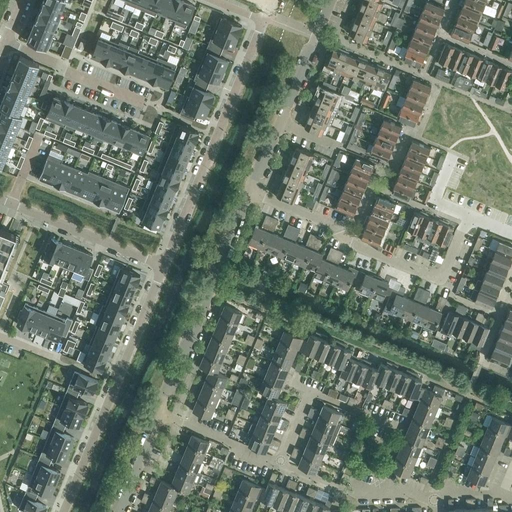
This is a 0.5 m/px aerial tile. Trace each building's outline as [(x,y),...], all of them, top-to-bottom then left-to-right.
[(43,0),(39,10),(60,19),(60,18),(59,18),(63,8),(43,0)] [(43,0),(63,8),(66,0),(43,0)] [(137,0),(134,7),(144,11),(148,0),(137,0)] [(148,0),(144,11),(153,14),(154,12),(155,13),(160,0),(148,0)] [(160,0),(155,13),(165,17),(172,0),(160,0)] [(181,0),(172,0),(165,17),(175,21),(183,1),(181,0)] [(359,0),(358,4),(378,12),(382,2),(377,0),(377,1),(375,0),(359,0)] [(422,10),(439,17),(444,7),(426,0),(422,10)] [(483,4),(474,0),(461,0),(463,1),(461,6),(479,13),(483,4)] [(175,21),(174,23),(186,28),(194,5),(183,1),(175,21)] [(358,9),(356,14),(374,21),(378,12),(358,4),(356,8),(358,9)] [(458,9),(456,14),(475,22),(479,13),(461,6),(459,10),(458,9)] [(39,10),(35,20),(56,29),(60,19),(39,10)] [(418,19),(436,27),(439,17),(422,10),(418,19)] [(113,11),(110,17),(117,20),(120,14),(113,11)] [(392,18),(397,20),(396,22),(402,24),(404,20),(398,17),(399,13),(395,11),(392,18)] [(350,23),(370,31),(371,29),(374,21),(356,14),(354,19),(352,18),(350,23)] [(453,25),(472,32),(475,22),(456,14),(454,19),(455,20),(453,25)] [(219,16),(215,28),(237,37),(242,26),(219,16)] [(397,20),(392,18),(390,24),(394,26),(400,28),(402,24),(396,22),(397,20)] [(193,19),(191,25),(197,27),(199,21),(193,19)] [(414,29),(432,36),(436,27),(418,19),(414,29)] [(35,20),(31,30),(52,39),(52,38),(50,38),(54,28),(56,29),(35,20)] [(116,23),(114,28),(121,31),(124,26),(116,23)] [(370,31),(350,23),(348,27),(350,28),(348,33),(366,41),(370,32),(370,31)] [(472,32),(453,25),(452,29),(450,28),(448,33),(450,34),(449,35),(467,42),(472,32)] [(215,28),(208,45),(222,51),(224,45),(232,48),(237,37),(215,28)] [(410,38),(428,45),(432,36),(414,29),(410,38)] [(31,30),(27,41),(48,49),(52,39),(31,30)] [(99,36),(91,56),(101,60),(109,40),(99,36)] [(406,48),(424,55),(428,45),(410,38),(406,48)] [(109,40),(101,60),(110,64),(119,42),(119,41),(118,44),(109,40)] [(80,41),(77,48),(82,50),(85,43),(80,41)] [(119,42),(110,64),(120,67),(129,45),(119,42)] [(446,66),(454,47),(444,43),(437,60),(445,64),(444,66),(446,66)] [(129,45),(120,67),(129,71),(138,49),(129,45)] [(208,45),(201,62),(223,71),(228,60),(219,57),(222,51),(208,45)] [(456,69),(463,51),(454,47),(446,66),(447,67),(448,65),(456,69)] [(333,75),(335,70),(343,50),(338,48),(337,50),(332,48),(327,61),(325,60),(321,70),(333,75)] [(424,55),(406,48),(402,58),(420,65),(424,55)] [(138,49),(129,71),(139,75),(147,55),(138,52),(139,49),(138,49)] [(343,50),(335,70),(345,74),(352,56),(347,54),(348,52),(343,50)] [(473,55),(463,51),(456,69),(464,72),(463,74),(465,74),(473,55)] [(147,55),(139,75),(149,79),(158,57),(157,57),(156,59),(147,55)] [(475,76),(482,59),(473,55),(465,74),(466,75),(467,73),(475,76)] [(20,56),(16,67),(35,75),(39,64),(20,56)] [(352,56),(345,74),(353,77),(354,78),(362,58),(357,56),(356,58),(352,56)] [(158,57),(149,79),(158,83),(167,61),(158,57)] [(362,58),(354,78),(355,79),(363,82),(371,64),(366,62),(367,60),(362,58)] [(492,62),(482,59),(475,76),(483,80),(482,82),(484,82),(492,62)] [(167,61),(158,83),(168,87),(176,65),(167,61)] [(201,62),(194,79),(195,80),(208,85),(210,79),(219,82),(223,71),(201,62)] [(494,84),(501,66),(492,62),(484,82),(485,83),(486,81),(494,84)] [(371,64),(363,82),(373,86),(381,66),(376,64),(375,66),(371,64)] [(381,66),(373,86),(383,90),(390,72),(385,70),(386,68),(381,66)] [(511,71),(501,66),(494,84),(504,88),(511,71)] [(16,67),(12,76),(31,84),(35,75),(16,67)] [(178,73),(175,81),(181,83),(184,76),(178,73)] [(12,76),(7,87),(26,95),(31,84),(12,76)] [(408,88),(428,96),(430,92),(428,91),(430,85),(412,78),(408,88)] [(187,96),(209,106),(214,95),(205,91),(208,85),(195,80),(188,97),(187,96)] [(7,87),(3,97),(22,105),(26,95),(7,87)] [(315,92),(313,97),(333,105),(337,95),(319,88),(317,93),(315,92)] [(404,97),(422,105),(424,100),(426,101),(428,96),(408,88),(404,97)] [(187,96),(180,114),(194,119),(196,113),(205,117),(209,106),(187,96)] [(3,97),(0,105),(0,107),(22,116),(19,114),(22,105),(3,97)] [(54,97),(45,119),(55,123),(64,101),(54,97)] [(311,107),(329,114),(333,105),(313,97),(311,102),(313,103),(311,107)] [(422,105),(404,97),(400,107),(420,115),(422,110),(420,110),(422,105)] [(64,101),(55,123),(64,127),(73,105),(64,101)] [(73,105),(64,127),(65,127),(65,124),(75,128),(83,108),(73,105)] [(0,107),(3,109),(0,115),(0,118),(18,126),(22,116),(0,107)] [(305,116),(325,124),(326,123),(329,114),(311,107),(309,112),(307,111),(305,116)] [(420,115),(400,107),(396,117),(414,124),(416,119),(418,120),(420,115)] [(83,108),(75,128),(84,132),(92,112),(83,108)] [(92,112),(84,132),(85,130),(94,134),(93,136),(102,116),(92,112)] [(102,116),(93,136),(103,140),(111,120),(102,116)] [(325,124),(305,116),(303,120),(306,121),(304,126),(321,134),(325,125),(325,124)] [(0,118),(0,130),(14,136),(18,126),(0,118)] [(380,127),(397,135),(401,126),(383,118),(380,127)] [(111,120),(103,140),(112,144),(121,124),(111,120)] [(176,123),(172,133),(194,142),(198,132),(176,123)] [(121,124),(112,144),(122,147),(130,128),(121,124)] [(376,136),(394,143),(397,135),(380,127),(376,136)] [(130,128),(122,147),(122,148),(123,145),(132,149),(131,151),(139,131),(130,128)] [(0,130),(0,142),(10,147),(14,136),(0,130)] [(139,131),(131,151),(141,155),(149,135),(139,131)] [(345,143),(349,133),(344,132),(340,142),(345,143)] [(172,133),(168,143),(191,152),(194,142),(172,133)] [(373,144),(390,151),(394,143),(376,136),(373,144)] [(408,149),(427,157),(428,155),(426,155),(429,148),(412,140),(408,149)] [(0,142),(0,153),(6,156),(10,147),(0,142)] [(58,143),(56,148),(65,152),(68,147),(58,143)] [(168,143),(165,152),(187,161),(191,152),(168,143)] [(390,151),(373,144),(369,153),(386,160),(390,151)] [(289,156),(309,164),(309,163),(313,154),(295,147),(293,152),(291,151),(289,156)] [(427,157),(408,149),(405,157),(422,165),(425,158),(427,158),(427,157)] [(165,152),(161,161),(183,170),(187,161),(165,152)] [(48,154),(38,179),(52,185),(62,160),(48,154)] [(287,166),(305,173),(308,165),(309,164),(289,156),(287,161),(289,161),(287,166)] [(352,166),(370,173),(373,164),(356,157),(352,166)] [(401,166),(421,174),(421,172),(419,171),(422,165),(405,157),(401,166)] [(62,160),(52,185),(65,190),(75,165),(62,160)] [(161,161),(157,171),(179,180),(183,170),(161,161)] [(75,165),(65,190),(79,195),(89,171),(75,165)] [(281,175),(301,183),(302,182),(305,173),(287,166),(285,171),(283,170),(281,175)] [(348,174),(366,181),(370,173),(352,166),(348,174)] [(421,174),(401,166),(398,174),(415,181),(418,175),(420,175),(421,174)] [(89,171),(79,195),(92,201),(102,176),(89,171)] [(153,180),(175,189),(179,180),(157,171),(159,172),(155,181),(153,180)] [(366,181),(348,174),(345,182),(363,190),(366,181)] [(415,181),(398,174),(396,178),(394,177),(392,181),(412,190),(415,181)] [(279,185),(297,192),(301,184),(301,183),(281,175),(279,180),(281,180),(279,185)] [(102,176),(92,201),(105,206),(115,182),(102,176)] [(153,180),(149,190),(171,199),(175,189),(153,180)] [(412,190),(392,181),(391,185),(393,186),(391,191),(408,198),(412,190)] [(115,182),(105,206),(119,212),(129,187),(115,182)] [(342,191),(359,198),(363,190),(345,182),(342,191)] [(293,202),(294,200),(297,192),(279,185),(278,190),(275,189),(273,194),(276,195),(275,195),(293,202)] [(149,190),(145,199),(167,208),(171,199),(149,190)] [(338,199),(356,206),(359,198),(342,191),(338,199)] [(377,196),(374,204),(391,212),(395,203),(377,196)] [(145,199),(141,209),(164,218),(167,208),(145,199)] [(356,206),(338,199),(335,208),(352,215),(356,206)] [(374,204),(370,213),(388,220),(391,212),(374,204)] [(144,210),(140,219),(160,228),(164,218),(141,209),(144,210)] [(421,221),(424,213),(419,211),(418,213),(413,211),(406,229),(416,233),(421,221)] [(388,220),(370,213),(368,217),(366,216),(363,224),(365,225),(362,234),(360,233),(358,237),(360,238),(368,242),(367,244),(370,245),(371,243),(378,245),(380,246),(380,244),(378,244),(388,220)] [(424,213),(421,221),(416,233),(425,237),(433,219),(428,217),(429,215),(424,213)] [(259,249),(272,218),(266,215),(260,228),(255,226),(248,242),(258,246),(258,248),(259,249)] [(272,218),(259,249),(260,249),(261,248),(271,252),(278,235),(272,233),(278,220),(272,218)] [(433,219),(425,237),(435,241),(443,221),(438,219),(437,221),(433,219)] [(435,241),(445,245),(448,246),(453,235),(449,233),(452,227),(447,225),(448,223),(443,221),(435,241)] [(278,235),(271,252),(281,256),(280,257),(281,258),(294,227),(288,224),(283,237),(278,235)] [(294,227),(281,258),(282,259),(283,257),(293,261),(300,244),(295,242),(300,229),(294,227)] [(3,279),(20,237),(16,235),(12,234),(8,232),(0,229),(0,228),(0,301),(5,290),(2,289),(4,284),(7,285),(7,284),(2,281),(3,279)] [(300,244),(293,261),(303,265),(302,267),(303,267),(316,236),(310,233),(305,246),(300,244)] [(316,236),(303,267),(305,268),(305,266),(315,270),(320,258),(322,254),(316,251),(322,238),(316,236)] [(62,242),(52,238),(49,243),(48,243),(45,250),(46,251),(42,261),(53,265),(62,242)] [(495,251),(511,258),(511,256),(511,245),(499,240),(495,251)] [(62,242),(53,265),(54,263),(64,267),(72,246),(62,242)] [(82,250),(72,246),(64,267),(74,271),(82,250)] [(324,281),(337,250),(330,247),(325,260),(320,258),(315,270),(313,275),(323,279),(322,281),(324,281)] [(82,250),(74,271),(84,275),(83,278),(89,280),(93,269),(87,267),(92,255),(82,250)] [(337,250),(324,281),(325,282),(326,280),(336,284),(343,267),(337,265),(342,252),(337,250)] [(491,261),(507,268),(511,258),(495,251),(491,261)] [(507,268),(491,261),(487,271),(503,277),(507,268)] [(343,267),(336,284),(347,289),(350,281),(356,283),(360,271),(349,266),(348,269),(343,267)] [(116,277),(136,285),(140,276),(120,268),(116,277)] [(360,271),(356,283),(361,285),(359,290),(370,295),(377,278),(360,271)] [(482,281),(499,287),(503,277),(487,271),(482,281)] [(116,277),(112,287),(132,295),(136,285),(116,277)] [(388,299),(392,288),(387,286),(388,283),(377,278),(370,295),(381,299),(382,297),(388,299)] [(478,291),(495,297),(499,287),(482,281),(478,291)] [(299,285),(297,290),(306,293),(308,288),(299,285)] [(108,296),(128,304),(132,295),(112,287),(108,296)] [(407,298),(401,315),(410,318),(409,320),(411,321),(424,290),(418,287),(412,300),(407,298)] [(78,288),(75,296),(81,298),(84,290),(78,288)] [(392,288),(388,299),(393,301),(389,310),(401,315),(407,298),(402,296),(404,293),(398,290),(392,288)] [(424,290),(411,321),(412,321),(413,320),(423,324),(430,307),(424,305),(430,292),(424,290)] [(495,297),(478,291),(474,301),(491,308),(495,297)] [(102,305),(124,314),(128,304),(108,296),(105,305),(103,304),(102,305)] [(430,307),(423,324),(432,328),(432,330),(433,330),(434,328),(435,328),(447,299),(440,296),(435,309),(430,307)] [(74,297),(71,303),(78,306),(81,300),(74,297)] [(36,307),(25,303),(22,311),(20,310),(17,318),(19,318),(17,324),(28,328),(36,307)] [(442,327),(441,329),(439,332),(450,336),(452,331),(462,306),(458,304),(454,313),(448,310),(441,327),(442,327)] [(121,323),(124,314),(102,305),(99,314),(121,323)] [(220,316),(237,323),(242,312),(225,305),(220,316)] [(462,306),(452,331),(460,335),(460,337),(461,337),(469,319),(463,317),(467,307),(462,306)] [(36,307),(28,328),(37,332),(46,311),(36,307)] [(46,311),(37,332),(47,336),(56,315),(46,311)] [(472,340),(482,314),(478,312),(474,321),(469,319),(461,337),(462,338),(463,336),(472,340)] [(95,324),(117,333),(121,323),(99,314),(96,319),(95,324)] [(482,314),(472,340),(480,343),(479,345),(481,346),(482,344),(489,327),(483,325),(487,316),(482,314)] [(56,315),(47,336),(58,340),(62,329),(68,331),(72,320),(67,317),(66,320),(56,315)] [(237,323),(220,316),(216,326),(233,333),(237,323)] [(501,329),(511,332),(511,321),(506,319),(501,329)] [(95,324),(94,324),(97,325),(93,334),(113,342),(117,333),(95,324)] [(212,336),(229,343),(233,333),(216,326),(212,336)] [(411,329),(409,335),(417,338),(419,333),(411,329)] [(497,338),(511,344),(511,332),(501,329),(497,338)] [(280,341),(297,348),(301,337),(284,330),(280,341)] [(313,355),(321,334),(316,332),(314,335),(309,333),(301,354),(304,355),(306,352),(313,355)] [(93,334),(89,343),(109,351),(113,342),(93,334)] [(321,334),(313,355),(319,358),(318,361),(321,362),(330,342),(325,340),(327,336),(321,334)] [(229,343),(212,336),(208,346),(225,353),(229,343)] [(434,338),(431,345),(444,350),(446,344),(434,338)] [(493,349),(510,355),(511,350),(511,344),(497,338),(493,349)] [(65,345),(69,346),(73,348),(76,342),(68,339),(65,345)] [(330,342),(321,362),(324,363),(326,360),(333,363),(341,342),(335,340),(334,343),(330,342)] [(297,348),(280,341),(276,350),(293,358),(297,348)] [(341,342),(333,363),(339,366),(338,369),(341,370),(342,367),(343,367),(347,357),(348,357),(350,350),(345,348),(347,345),(341,342)] [(85,353),(105,361),(109,351),(89,343),(89,344),(91,345),(88,353),(86,352),(85,353)] [(203,355),(221,363),(225,353),(208,346),(203,355)] [(510,355),(493,349),(489,359),(506,366),(510,355)] [(276,350),(272,361),(289,368),(293,358),(276,350)] [(85,353),(81,363),(84,364),(101,371),(105,361),(85,353)] [(209,370),(217,373),(221,363),(203,355),(199,366),(209,370)] [(342,367),(341,370),(338,377),(342,379),(344,375),(350,378),(357,361),(358,361),(359,358),(353,355),(351,358),(348,357),(347,357),(343,367),(342,367)] [(354,379),(360,382),(369,362),(363,359),(362,363),(358,361),(357,361),(350,378),(348,381),(352,383),(354,379)] [(267,370),(285,378),(289,368),(272,361),(267,370)] [(374,380),(372,383),(375,384),(376,381),(383,384),(392,363),(386,361),(385,364),(380,362),(377,369),(378,369),(373,380),(374,380)] [(369,362),(360,382),(367,385),(366,388),(369,390),(372,383),(374,380),(373,380),(378,369),(377,369),(373,367),(374,364),(369,362)] [(392,391),(401,371),(396,369),(398,366),(392,363),(383,384),(390,387),(389,390),(392,391)] [(401,371),(392,391),(395,393),(396,390),(403,393),(412,372),(406,369),(405,373),(401,371)] [(209,370),(205,380),(222,387),(227,377),(217,373),(209,370)] [(263,380),(272,384),(281,388),(285,378),(267,370),(263,380)] [(67,389),(78,393),(81,388),(92,393),(97,381),(94,379),(80,374),(74,371),(67,389)] [(412,372),(403,393),(410,395),(409,398),(412,400),(421,380),(416,377),(418,374),(412,372)] [(201,390),(218,397),(222,387),(205,380),(201,390)] [(272,384),(263,380),(259,391),(266,394),(269,395),(276,398),(276,397),(281,388),(272,384)] [(424,388),(420,399),(437,406),(444,389),(434,385),(431,391),(424,388)] [(83,415),(88,404),(76,399),(78,393),(67,389),(60,406),(83,415)] [(218,397),(201,390),(197,400),(214,407),(218,397)] [(265,405),(272,408),(282,412),(286,402),(276,397),(276,398),(269,395),(266,394),(265,395),(268,397),(265,405)] [(416,409),(433,416),(437,406),(420,399),(416,409)] [(214,407),(197,400),(193,411),(210,418),(214,407)] [(257,414),(272,420),(278,422),(282,412),(272,408),(265,405),(261,413),(258,412),(257,414)] [(323,405),(318,415),(339,424),(339,422),(336,421),(340,412),(323,405)] [(64,427),(67,422),(78,427),(83,415),(60,406),(53,423),(64,427)] [(412,419),(429,426),(433,416),(416,409),(412,419)] [(472,411),(469,419),(474,421),(478,414),(472,411)] [(257,425),(272,431),(274,432),(278,422),(272,420),(257,414),(257,415),(260,417),(257,425)] [(318,415),(314,425),(336,435),(340,425),(339,424),(318,415)] [(487,427),(504,434),(509,423),(491,416),(487,427)] [(407,429),(425,436),(429,426),(412,419),(407,429)] [(440,422),(443,424),(443,425),(450,428),(451,424),(445,421),(441,419),(440,422)] [(69,449),(74,438),(62,433),(64,427),(53,423),(46,440),(69,449)] [(247,433),(249,433),(270,442),(274,432),(272,431),(257,425),(251,423),(247,433)] [(314,425),(310,435),(331,444),(332,445),(336,435),(314,425)] [(483,437),(500,444),(504,434),(487,427),(483,437)] [(403,439),(421,446),(425,436),(407,429),(403,439)] [(270,442),(249,433),(248,435),(252,437),(248,445),(265,453),(270,442)] [(188,445),(205,452),(209,441),(192,434),(188,445)] [(306,446),(323,453),(326,445),(330,446),(331,444),(310,435),(306,446)] [(479,447),(496,454),(500,444),(483,437),(479,447)] [(399,449),(416,456),(421,446),(403,439),(399,449)] [(39,457),(51,462),(53,456),(65,461),(69,449),(46,440),(39,457)] [(205,452),(188,445),(184,455),(201,462),(205,452)] [(302,455),(322,464),(323,462),(320,461),(323,453),(306,446),(302,455)] [(475,457),(492,464),(496,454),(479,447),(475,457)] [(395,459),(409,464),(412,466),(416,456),(399,449),(395,459)] [(179,465),(197,472),(201,462),(184,455),(179,465)] [(322,464),(302,455),(297,466),(315,473),(318,465),(321,466),(322,464)] [(32,474),(55,483),(60,472),(48,467),(51,462),(39,457),(32,474)] [(214,467),(220,470),(224,460),(218,457),(214,467)] [(470,467),(487,474),(492,464),(475,457),(470,467)] [(412,466),(409,464),(395,459),(391,469),(408,476),(412,466)] [(197,472),(179,465),(175,475),(193,482),(197,472)] [(487,474),(470,467),(466,477),(483,484),(487,474)] [(25,491),(37,496),(39,490),(51,495),(55,483),(32,474),(25,491)] [(193,482),(175,475),(171,485),(178,488),(182,490),(188,492),(193,482)] [(239,489),(256,496),(260,486),(243,479),(239,489)] [(161,480),(157,491),(174,498),(177,490),(181,491),(182,490),(178,488),(171,485),(161,480)] [(288,490),(280,511),(282,511),(290,511),(298,494),(292,492),(296,482),(292,480),(289,487),(290,487),(288,490)] [(271,504),(272,502),(278,486),(268,482),(259,502),(262,503),(263,500),(271,504)] [(272,502),(271,504),(279,507),(278,510),(280,511),(288,490),(278,486),(272,502)] [(256,496),(239,489),(234,499),(252,506),(256,496)] [(37,496),(25,491),(18,509),(26,511),(43,511),(46,506),(34,501),(37,496)] [(157,491),(153,501),(173,510),(174,508),(171,506),(174,498),(157,491)] [(302,511),(308,498),(298,494),(290,511),(291,511),(292,511),(291,511),(302,511)] [(329,495),(325,505),(318,502),(314,511),(326,511),(333,497),(329,495)] [(314,511),(318,502),(308,498),(302,511),(314,511)] [(481,509),(481,511),(492,511),(492,498),(487,498),(487,508),(481,509)] [(230,509),(237,511),(249,511),(252,506),(234,499),(230,509)] [(149,511),(151,511),(168,511),(169,510),(173,511),(173,510),(153,501),(149,511)]
